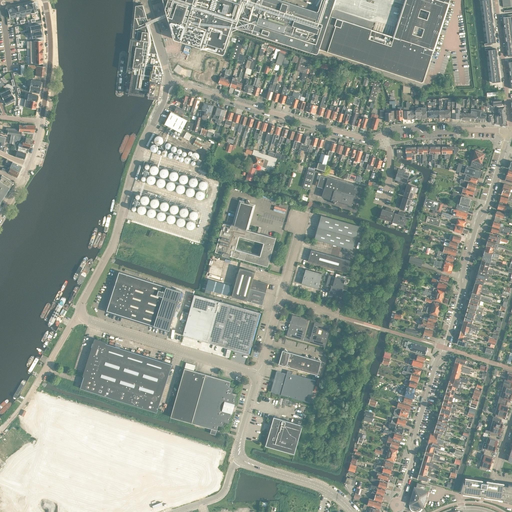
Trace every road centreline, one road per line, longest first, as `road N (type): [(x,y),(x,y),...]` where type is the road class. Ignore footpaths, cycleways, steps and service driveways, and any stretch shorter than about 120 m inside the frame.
road 1 (unclassified): [(507,132),(396,505)]
road 2 (unclassified): [(75,316),(108,251),(168,80)]
road 3 (unclassified): [(383,135),(364,138),(168,80)]
road 4 (unclassified): [(259,373),(75,316)]
road 5 (unclassified): [(75,316),(0,432)]
road 6 (residential): [(507,132),(495,0)]
road 7 (unclassified): [(507,132),(383,135)]
road 8 (tertiary): [(41,121),(51,60),(44,0)]
